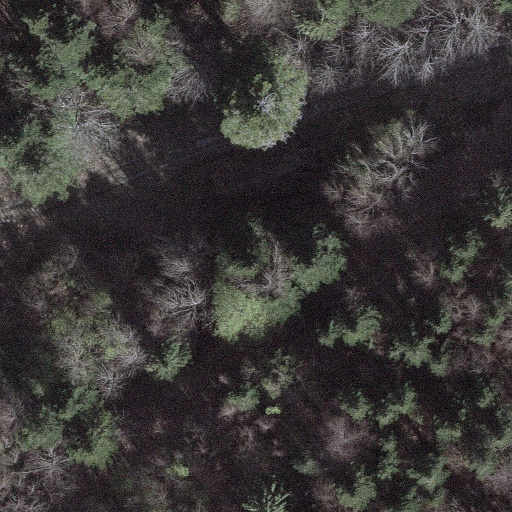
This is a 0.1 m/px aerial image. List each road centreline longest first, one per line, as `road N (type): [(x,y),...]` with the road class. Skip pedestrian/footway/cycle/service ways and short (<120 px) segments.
road 1 (track): [(48,511),(511,120)]
road 2 (track): [(511,49),(249,123),(0,212)]
